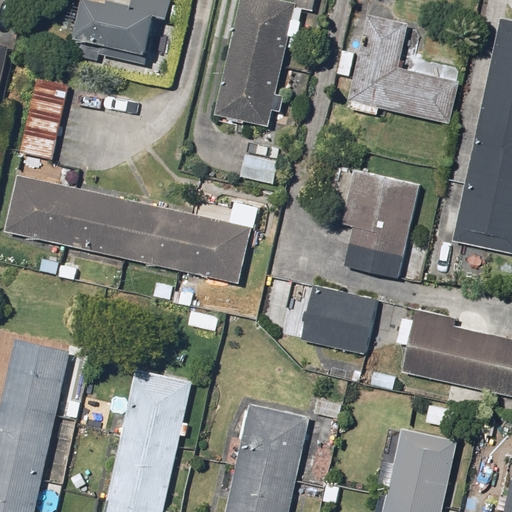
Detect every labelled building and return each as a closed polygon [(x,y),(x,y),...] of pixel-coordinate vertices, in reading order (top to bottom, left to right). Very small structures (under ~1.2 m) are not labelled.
[(132,0),(130,10),(86,0),(82,0),(73,41),(83,43),(81,54),(140,66),(150,20),(166,23),(170,0),(132,0)] [(284,95),(275,93),(293,7),(262,0),(238,0),(214,115),(267,127),(271,112),(280,114),(284,95)] [(407,26),(365,18),(348,111),(378,116),(379,111),(451,124),(459,84),(398,72),(407,26)] [(511,23),(500,21),(455,238),(511,250),(511,23)] [(72,87),(36,79),(0,233),(235,287),(248,230),(76,190),(80,171),(54,165),(72,87)] [(280,162),(245,156),(241,178),(276,184),(280,162)] [(422,187),(355,172),(346,214),(356,216),(345,266),(402,278),(422,187)] [(378,302),(313,287),(300,342),(366,357),(378,302)] [(187,308),(183,325),(215,333),(219,316),(187,308)] [(511,339),(454,326),(455,320),(415,311),(401,372),(511,397),(511,339)] [(84,349),(0,331),(0,511),(57,511),(64,483),(43,479),(59,401),(73,404),(84,349)] [(162,511),(190,381),(136,370),(106,511),(162,511)] [(293,511),(313,419),(248,405),(224,511),(293,511)] [(431,405),(426,423),(455,430),(460,413),(431,405)] [(441,511),(458,440),(402,427),(382,511),(441,511)] [(511,511),(511,465),(501,511),(511,511)]
